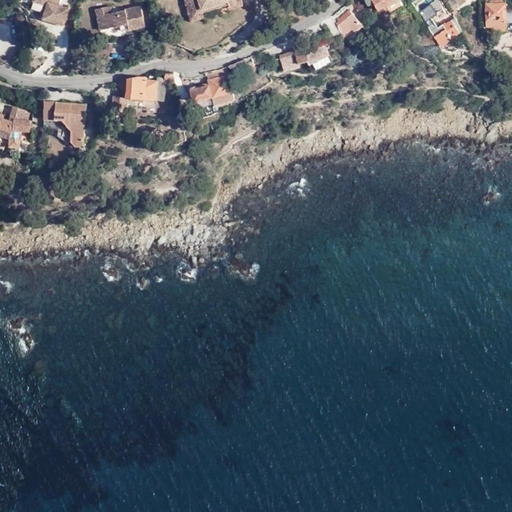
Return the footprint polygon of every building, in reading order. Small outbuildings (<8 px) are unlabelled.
[(43,0),(41,11),(60,19),(65,4),(56,1),(56,0),(43,0)] [(388,0),(364,0),(368,6),(374,3),(378,10),(387,6),(384,2),(388,0)] [(505,0),(486,0),(487,27),(494,27),(494,31),(507,31),(507,23),(511,22),(511,8),(506,9),(505,0)] [(108,9),(108,8),(107,1),(94,4),(98,27),(101,25),(98,10),(108,9)] [(197,1),(185,4),(186,11),(199,8),(198,4),(197,1)] [(138,2),(108,8),(108,9),(98,10),(101,25),(118,22),(119,27),(127,25),(127,26),(142,23),(138,2)] [(333,16),(324,21),(334,37),(341,33),(344,38),(364,27),(350,11),(353,9),(348,3),(333,16)] [(435,28),(431,31),(440,44),(441,44),(440,43),(449,37),(451,40),(453,39),(452,38),(460,33),(458,30),(459,29),(453,21),(452,22),(450,21),(446,24),(445,23),(436,29),(435,28)] [(449,37),(440,43),(441,44),(440,44),(441,47),(451,40),(449,37)] [(307,43),(310,49),(315,47),(312,40),(307,43)] [(299,64),(308,61),(309,64),(313,62),(317,69),(333,61),(324,42),(315,47),(310,49),(307,51),(305,46),(280,55),(285,72),(300,67),(299,64)] [(254,67),(252,56),(229,66),(236,73),(248,70),(248,68),(254,67)] [(223,68),(213,71),(215,79),(214,79),(215,84),(211,86),(214,96),(216,105),(235,100),(227,67),(223,68)] [(213,71),(207,72),(210,82),(191,88),(194,102),(214,96),(211,86),(215,84),(214,79),(215,79),(213,71)] [(174,72),(166,72),(165,78),(164,84),(166,84),(176,84),(174,72)] [(123,89),(128,89),(127,98),(128,98),(156,100),(157,81),(146,81),(147,78),(138,77),(128,79),(128,80),(122,81),(120,83),(120,85),(121,88),(123,89)] [(164,84),(165,78),(157,77),(157,81),(156,100),(165,101),(166,84),(164,84)] [(122,98),(114,97),(113,110),(127,111),(128,98),(127,98),(128,89),(123,89),(122,98)] [(44,120),(55,120),(56,102),(44,102),(44,120)] [(84,148),(87,105),(56,102),(55,120),(62,121),(72,131),(71,141),(76,147),(84,148)] [(32,121),(27,120),(30,112),(13,106),(9,120),(2,118),(3,114),(0,113),(0,129),(10,133),(11,131),(32,131),(32,121)] [(0,129),(0,135),(8,138),(7,147),(19,148),(20,139),(9,138),(10,135),(10,133),(0,129)]
